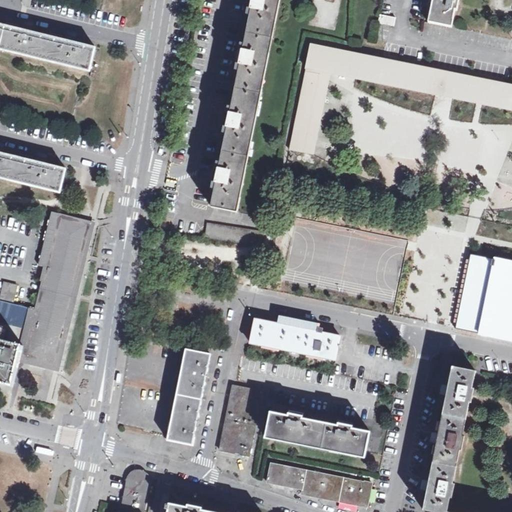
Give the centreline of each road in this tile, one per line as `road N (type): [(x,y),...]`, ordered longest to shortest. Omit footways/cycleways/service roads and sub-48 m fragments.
road 1 (unclassified): [(165,0),(93,443)]
road 2 (unclassified): [(200,475),(237,303),(247,297),(428,336)]
road 3 (residential): [(392,511),(428,336)]
road 4 (unclassified): [(511,60),(401,38),(404,0)]
